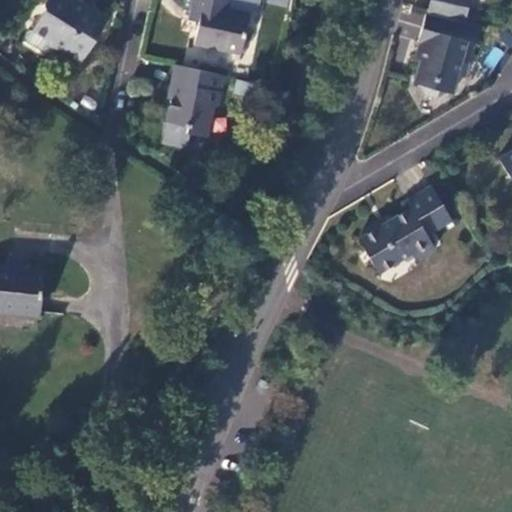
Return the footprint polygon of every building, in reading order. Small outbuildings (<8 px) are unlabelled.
[(89,12),(70,0),(45,0),(43,4),(45,10),(32,30),(48,40),(49,45),(64,54),(65,53),(81,62),(104,25),(106,16),(92,7),(89,12)] [(227,0),(228,0),(227,0),(185,0),(184,9),(200,13),(193,45),(239,55),(248,14),(256,16),(259,0),(227,0)] [(454,0),(428,0),(426,13),(450,19),(454,0)] [(454,0),(450,19),(463,22),(468,0),(454,0)] [(402,23),(421,27),(425,11),(406,7),(402,23)] [(450,19),(426,13),(425,13),(419,43),(421,43),(417,60),(423,61),(418,83),(423,84),(429,96),(441,98),(451,94),(456,95),(458,84),(467,78),(470,65),(464,56),(467,42),(477,44),(481,26),(463,22),(450,19)] [(223,75),(174,65),(167,98),(170,99),(165,122),(186,127),(185,133),(205,137),(211,110),(216,107),(223,75)] [(511,149),(497,158),(509,179),(510,178),(511,178),(511,149)] [(451,221),(430,187),(405,202),(409,209),(378,227),(371,225),(361,231),(359,238),(357,239),(377,274),(411,254),(415,260),(434,249),(426,236),(451,221)] [(42,273),(0,268),(0,311),(38,315),(38,312),(42,273)]
